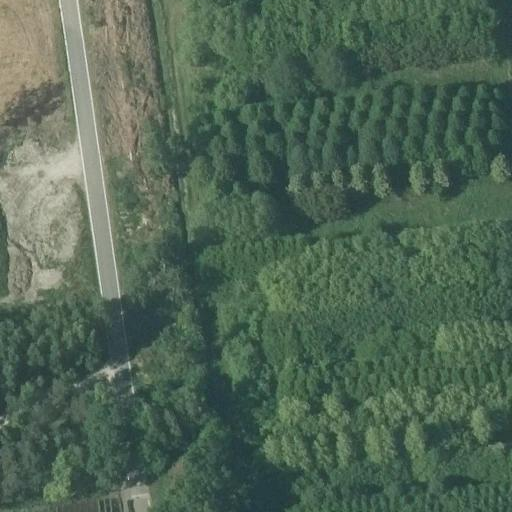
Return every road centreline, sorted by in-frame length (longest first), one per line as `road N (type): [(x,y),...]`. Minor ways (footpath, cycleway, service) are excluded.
road 1 (residential): [(69,0),(144,511)]
road 2 (unknown): [(250,502),(268,508),(511,479)]
road 3 (unknown): [(124,383),(0,414)]
